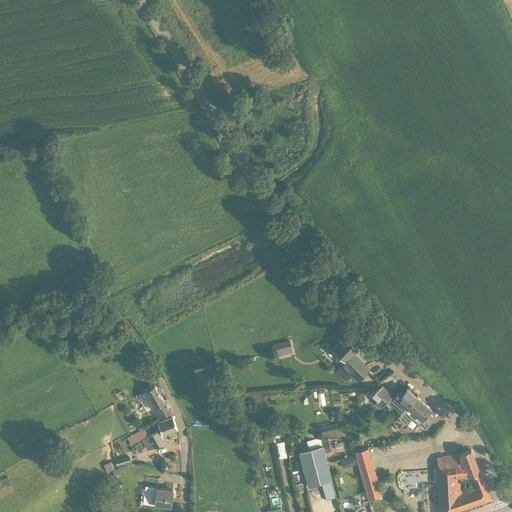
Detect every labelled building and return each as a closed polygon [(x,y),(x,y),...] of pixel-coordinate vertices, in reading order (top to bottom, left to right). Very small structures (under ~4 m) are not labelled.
[(358,347),(346,336),(333,349),(344,361),(341,364),(358,380),(369,369),(352,353),(358,347)] [(290,341),(273,345),(274,351),(291,347),(290,341)] [(208,368),(203,369),(194,371),(197,385),(211,381),(208,368)] [(149,387),(150,387),(139,393),(135,396),(139,403),(150,396),(162,417),(170,412),(154,384),(150,387),(150,386),(149,387)] [(388,401),(392,395),(382,386),(368,395),(368,396),(371,393),(378,399),(375,402),(382,408),(388,401)] [(350,401),(350,387),(333,388),(334,407),(343,406),(343,401),(350,401)] [(394,397),(392,395),(388,401),(396,408),(402,413),(416,397),(406,388),(402,393),(399,391),(394,397)] [(402,413),(398,418),(406,425),(415,415),(422,421),(418,424),(425,430),(435,419),(429,413),(432,410),(416,397),(402,413)] [(224,412),(217,413),(218,424),(225,424),(224,412)] [(164,443),(160,435),(177,429),(172,417),(157,422),(160,429),(157,430),(157,431),(148,437),(141,441),(147,451),(154,448),(155,448),(164,443)] [(338,430),(336,424),(320,427),(322,434),(338,430)] [(146,436),(142,429),(126,438),(131,445),(146,436)] [(285,441),(284,433),(271,432),(274,444),(275,444),(279,458),(286,457),(283,442),(285,441)] [(360,437),(354,439),(357,448),(363,446),(360,437)] [(320,439),(314,438),(306,440),(308,449),(322,446),(321,442),(321,439),(320,439)] [(331,451),(328,440),(321,442),(322,446),(324,453),(331,451)] [(135,445),(135,447),(138,451),(144,449),(140,442),(135,445)] [(299,452),(307,486),(331,480),(324,453),(322,446),(308,449),(299,452)] [(354,452),(368,500),(381,496),(367,448),(354,452)] [(436,458),(438,464),(437,464),(437,466),(438,466),(440,511),(452,511),(490,499),(471,450),(460,454),(436,458)] [(116,467),(124,465),(129,463),(127,457),(114,461),(116,467)] [(102,465),(107,473),(115,469),(110,461),(102,465)] [(121,473),(120,471),(118,468),(117,468),(112,471),(114,476),(121,473)] [(146,477),(145,486),(149,486),(146,504),(170,507),(172,490),(157,488),(158,478),(146,477)] [(265,511),(273,511),(272,504),(271,504),(267,488),(260,490),(265,511)] [(424,489),(418,490),(414,492),(414,496),(418,497),(418,498),(424,498),(424,489)] [(273,511),(280,511),(279,503),(272,504),(273,511)]
